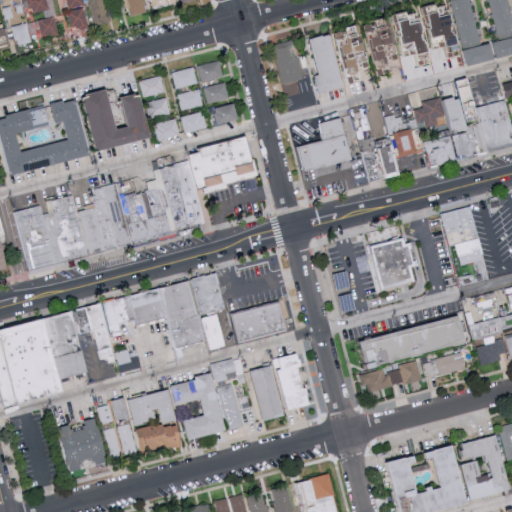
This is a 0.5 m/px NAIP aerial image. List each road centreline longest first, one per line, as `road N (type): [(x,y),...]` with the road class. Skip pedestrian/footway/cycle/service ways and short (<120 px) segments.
road 1 (tertiary): [(511,174),(0,308)]
road 2 (residential): [(364,511),(234,0)]
road 3 (residential): [(62,511),(511,393)]
road 4 (residential): [(0,88),(335,0)]
